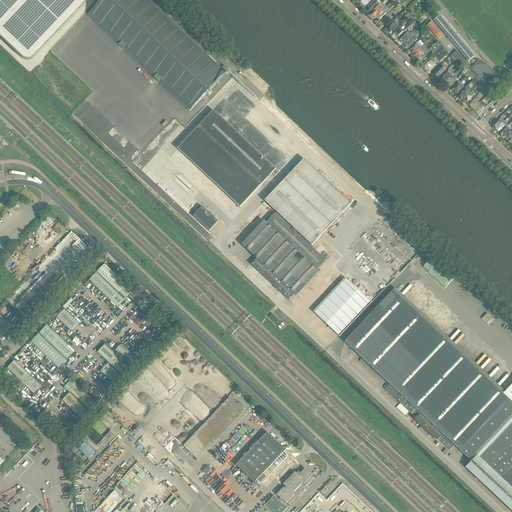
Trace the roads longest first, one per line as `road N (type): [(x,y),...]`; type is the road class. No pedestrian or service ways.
road 1 (unclassified): [(0,180),(44,187),(385,511)]
road 2 (unclassified): [(501,511),(224,252),(226,222),(206,200)]
road 3 (unknown): [(331,353),(415,266),(511,348)]
road 4 (secondary): [(473,132),(331,0)]
road 5 (unknown): [(230,511),(149,430),(156,408),(187,384)]
road 6 (unknown): [(290,313),(376,208)]
